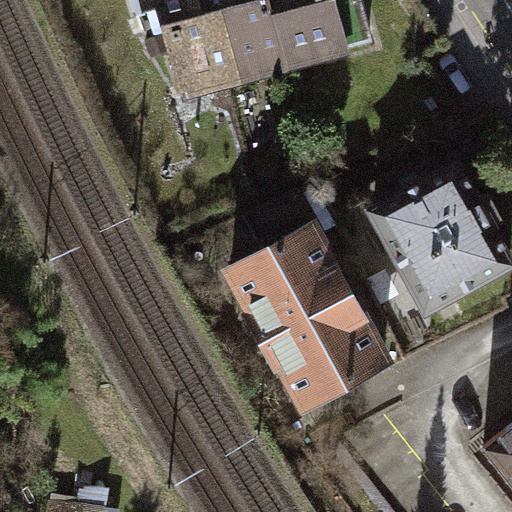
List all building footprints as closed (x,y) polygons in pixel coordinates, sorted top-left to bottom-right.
[(230,79),(201,0),(141,0),(145,12),(157,7),(182,93),(230,79)] [(264,0),(201,0),(230,79),(288,63),(264,0)] [(358,0),(264,0),(288,63),(369,40),(358,0)] [(458,165),(375,208),(427,307),(510,264),(458,165)] [(309,225),(231,268),(256,313),(247,318),(272,363),(280,359),(306,406),(385,362),(309,225)] [(511,424),(486,447),(511,477),(511,424)] [(110,484),(81,480),(79,496),(49,492),(45,511),(121,511),(122,507),(107,505),(110,484)]
